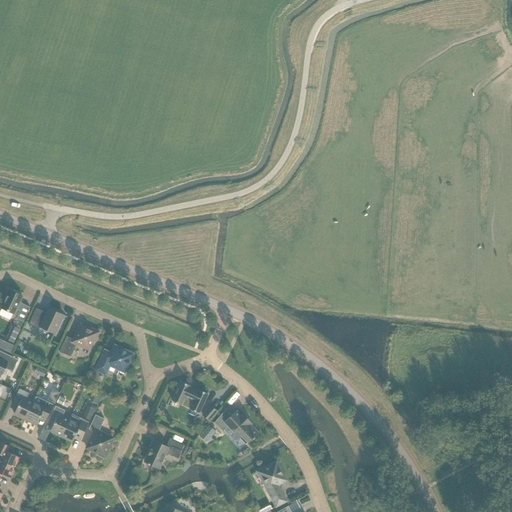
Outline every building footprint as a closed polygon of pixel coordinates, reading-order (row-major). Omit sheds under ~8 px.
[(22,296),(10,290),(1,308),(14,314),(18,316),(17,319),(23,322),(30,307),(19,302),(22,296)] [(54,334),(63,315),(48,308),(46,313),(36,308),(29,324),(39,329),(40,327),(54,334)] [(95,341),(99,332),(91,328),(91,329),(80,324),(73,339),(66,336),(59,352),(70,357),(76,345),(90,351),(94,341),(95,341)] [(13,343),(20,329),(12,325),(5,339),(13,343)] [(124,373),(133,354),(114,346),(111,353),(104,349),(94,370),(106,375),(110,366),(124,373)] [(12,372),(18,360),(0,351),(0,374),(2,375),(5,368),(12,372)] [(46,371),(37,367),(34,373),(44,378),(46,371)] [(190,386),(181,381),(172,400),(181,405),(185,397),(193,401),(189,409),(199,413),(208,394),(198,390),(197,392),(189,388),(190,386)] [(14,414),(25,419),(33,402),(26,399),(29,393),(19,389),(14,400),(20,402),(14,414)] [(59,394),(52,390),(48,398),(56,402),(59,394)] [(36,397),(33,402),(25,419),(36,424),(39,419),(44,422),(52,405),(36,397)] [(65,399),(60,397),(57,403),(63,406),(65,399)] [(61,436),(69,419),(63,416),(65,411),(55,406),(50,417),(56,419),(50,431),(61,436)] [(95,409),(88,406),(82,417),(90,421),(95,409)] [(216,411),(210,406),(202,415),(209,420),(216,411)] [(234,413),(228,407),(214,423),(222,431),(228,426),(245,445),(252,439),(253,439),(254,438),(254,437),(258,433),(251,425),(252,424),(243,414),(242,415),(237,410),(234,413)] [(69,419),(61,436),(72,441),(74,438),(80,440),(88,422),(72,414),(69,419)] [(98,432),(104,419),(95,415),(89,429),(94,432),(86,448),(99,454),(98,455),(105,458),(109,451),(107,451),(113,438),(98,432)] [(204,431),(211,437),(216,431),(209,426),(204,431)] [(184,445),(170,438),(166,447),(153,441),(149,450),(150,450),(145,462),(148,463),(147,464),(149,465),(149,464),(158,468),(165,455),(167,456),(168,454),(174,457),(175,455),(179,457),(184,445)] [(205,442),(195,441),(194,449),(205,450),(205,442)] [(0,461),(15,468),(19,458),(7,452),(10,447),(0,442),(0,461)] [(15,468),(0,461),(0,473),(10,478),(15,468)] [(286,480),(276,462),(265,468),(265,467),(257,471),(261,479),(262,479),(269,492),(268,493),(275,507),(286,501),(279,487),(280,484),(286,480)] [(302,498),(296,501),(301,509),(307,506),(302,498)] [(254,511),(262,511),(260,508),(256,501),(250,504),(254,511)]
